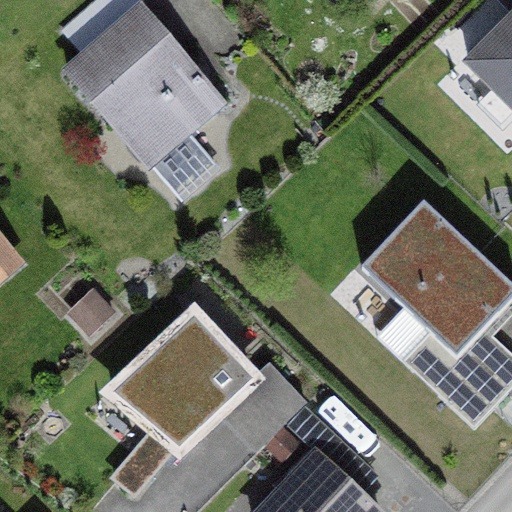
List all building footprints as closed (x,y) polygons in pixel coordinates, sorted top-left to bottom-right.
[(223,117),(136,16),(55,86),(142,186),(223,117)] [(511,32),(480,64),(511,96),(511,32)] [(511,320),(511,298),(425,222),(368,286),(466,372),(511,320)] [(0,295),(20,279),(0,253),(0,295)] [(183,454),(246,389),(191,336),(128,401),(183,454)] [(357,511),(323,476),(285,511),(357,511)]
